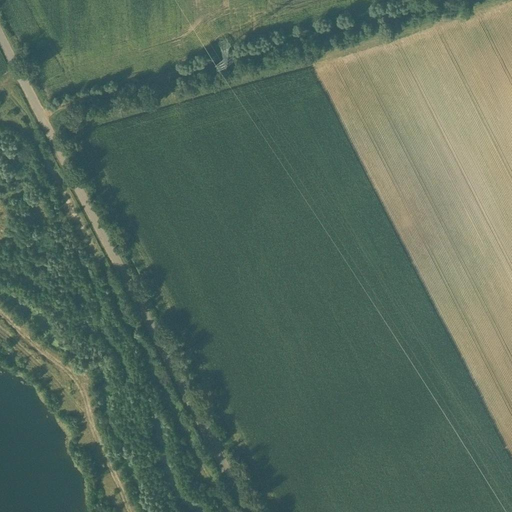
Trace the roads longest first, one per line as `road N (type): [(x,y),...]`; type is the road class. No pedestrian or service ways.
road 1 (unclassified): [(0,35),(247,511)]
road 2 (track): [(39,112),(432,0)]
